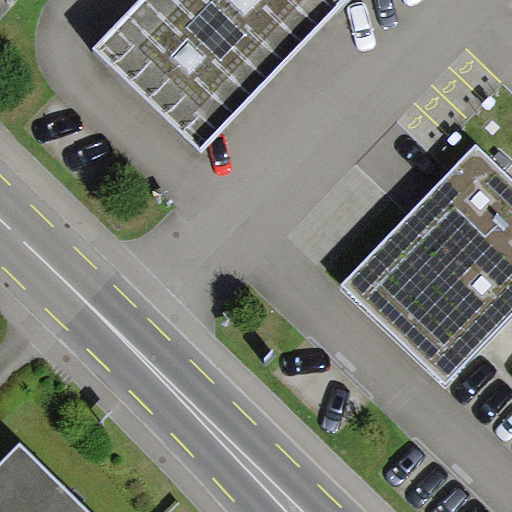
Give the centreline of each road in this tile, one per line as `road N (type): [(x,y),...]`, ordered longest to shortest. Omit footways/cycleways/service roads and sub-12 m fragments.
road 1 (primary): [(295,511),(70,286)]
road 2 (unknown): [(79,0),(76,28),(99,90),(169,155),(223,229)]
road 3 (unknown): [(335,113),(511,274)]
